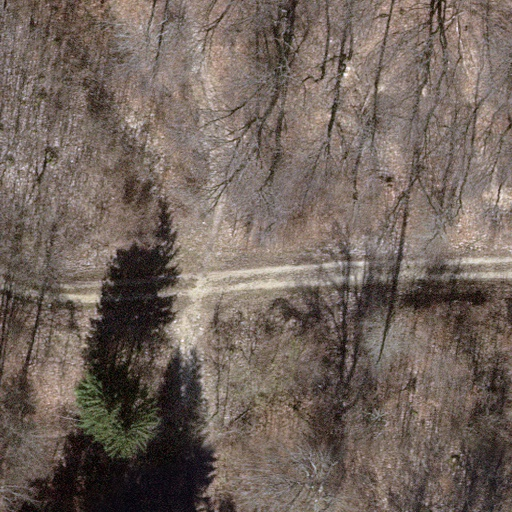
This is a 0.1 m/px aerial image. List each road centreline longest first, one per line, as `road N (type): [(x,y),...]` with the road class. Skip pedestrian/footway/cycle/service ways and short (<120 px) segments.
road 1 (track): [(511,259),(59,287),(0,261)]
road 2 (track): [(218,511),(194,343)]
